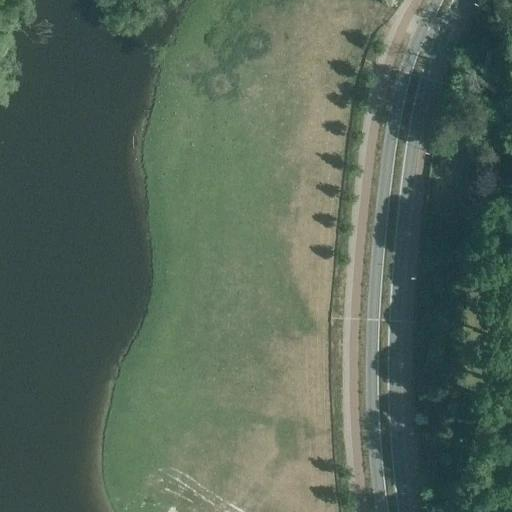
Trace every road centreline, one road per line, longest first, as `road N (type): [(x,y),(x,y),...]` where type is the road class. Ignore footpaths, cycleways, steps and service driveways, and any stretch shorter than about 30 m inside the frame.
road 1 (tertiary): [(420,31),(390,136),(379,226),(371,424),(380,511)]
road 2 (tertiary): [(406,511),(396,308),(414,135),(441,40)]
